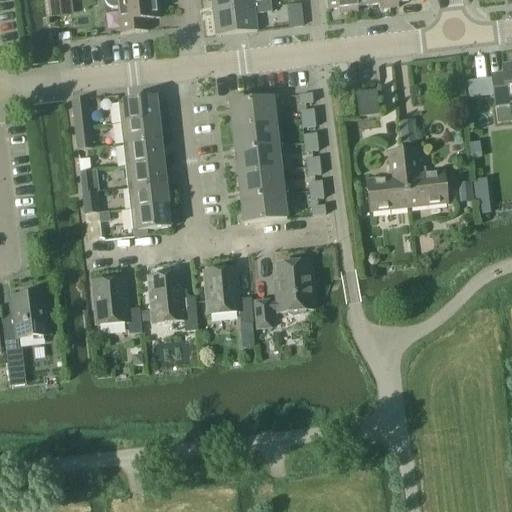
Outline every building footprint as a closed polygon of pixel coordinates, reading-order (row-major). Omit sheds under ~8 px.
[(48,0),(50,19),(58,18),(56,0),(48,0)] [(104,0),(105,10),(117,9),(120,36),(146,33),(145,21),(159,19),(156,0),(104,0)] [(254,15),(263,14),(262,3),(253,4),(252,0),(211,0),(213,14),(254,10),(254,15)] [(339,16),(349,15),(347,0),(325,0),(327,12),(338,11),(339,16)] [(368,8),(367,0),(347,0),(349,15),(358,14),(357,9),(368,8)] [(367,0),(368,8),(379,7),(379,11),(389,10),(388,0),(367,0)] [(388,0),(389,10),(399,9),(398,4),(409,3),(408,0),(388,0)] [(270,2),(262,3),(263,14),(272,13),(271,8),(270,2)] [(285,7),(288,29),(303,27),(300,5),(285,7)] [(254,10),(213,14),(215,37),(256,33),(254,15),(254,10)] [(508,109),(511,108),(511,68),(503,69),(505,82),(493,84),(497,125),(510,123),(508,109)] [(361,119),(380,117),(377,93),(358,95),(361,119)] [(299,106),(312,104),(311,95),(298,97),(299,106)] [(120,125),(158,121),(155,99),(117,103),(120,125)] [(229,109),(231,129),(275,124),(272,101),(277,101),(276,99),(243,103),(242,100),(224,102),(225,109),(229,109)] [(74,130),(89,129),(86,101),(71,103),(74,130)] [(300,113),(301,121),(314,120),(313,111),(300,113)] [(302,130),(315,128),(314,120),(301,121),(302,130)] [(120,125),(122,147),(160,142),(158,121),(120,125)] [(275,124),(231,129),(234,150),(229,150),(230,154),(282,148),(282,147),(277,148),(275,124)] [(92,150),(89,129),(74,130),(77,152),(92,150)] [(303,137),(304,145),(316,144),(315,135),(303,137)] [(160,142),(122,147),(125,168),(163,164),(160,142)] [(305,154),(317,152),(316,144),(304,145),(305,154)] [(234,157),(237,177),(280,172),(278,149),(282,148),(230,154),(230,157),(234,157)] [(405,153),(412,210),(450,205),(447,173),(423,176),(420,151),(405,153)] [(373,214),(412,210),(405,153),(391,154),(394,179),(370,182),(373,214)] [(305,161),(306,169),(319,168),(318,159),(305,161)] [(80,173),(89,172),(88,161),(79,162),(80,173)] [(125,168),(127,190),(165,185),(163,164),(125,168)] [(307,178),(320,176),(319,168),(306,169),(307,178)] [(280,172),(237,177),(239,197),(235,198),(235,201),(288,195),(287,195),(283,195),(280,172)] [(90,173),(80,174),(82,195),(92,194),(90,173)] [(486,181),(472,183),(476,217),(490,215),(486,181)] [(308,184),(309,193),(322,192),(321,183),(308,184)] [(471,184),(457,185),(459,205),(473,203),(471,184)] [(165,185),(127,190),(129,211),(168,207),(165,185)] [(322,192),(309,193),(310,201),(323,200),(322,192)] [(288,195),(235,201),(236,205),(240,204),(242,225),(286,220),(283,196),(288,196),(288,195)] [(96,204),(83,206),(85,216),(97,215),(96,204)] [(170,229),(168,207),(129,211),(132,233),(170,229)] [(312,217),(324,216),(323,207),(311,209),(312,217)] [(100,239),(97,215),(85,216),(87,240),(100,239)] [(304,312),(313,311),(309,263),(277,266),(280,296),(276,297),(278,315),(287,314),(289,316),(292,317),(299,316),(302,315),(304,312)] [(240,326),(253,324),(251,300),(239,301),(236,270),(203,273),(207,317),(239,314),(240,326)] [(185,334),(197,332),(195,303),(183,304),(180,275),(147,279),(152,326),(184,323),(185,334)] [(129,336),(141,335),(139,310),(127,312),(124,281),(91,284),(96,327),(127,324),(129,336)] [(2,325),(5,352),(18,351),(17,341),(48,337),(43,295),(11,299),(14,323),(2,325)] [(257,331),(272,329),(269,303),(255,304),(257,331)]
